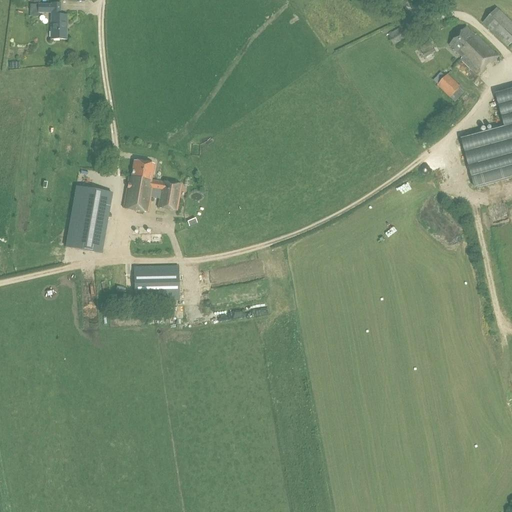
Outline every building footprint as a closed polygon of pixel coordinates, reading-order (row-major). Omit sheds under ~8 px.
[(60,15),(60,11),(60,4),(51,4),(51,5),(32,5),(32,13),(51,13),(51,39),(66,39),(67,15),(60,15)] [(508,46),(511,41),(511,23),(497,8),(483,23),(508,46)] [(479,76),(499,56),(476,35),(475,36),(466,27),(449,45),(462,58),(461,59),(479,76)] [(434,44),(424,52),(431,61),(441,53),(434,44)] [(437,86),(450,98),(461,88),(447,74),(446,76),(441,72),(433,80),(438,85),(437,86)] [(511,89),(496,94),(505,127),(461,138),(474,188),(511,177),(511,89)] [(129,177),(123,208),(148,212),(151,196),(160,198),(158,208),(177,211),(181,185),(151,180),(154,165),(134,161),(131,177),(129,177)] [(113,193),(76,187),(65,248),(102,255),(113,193)] [(195,194),(195,206),(207,206),(207,195),(195,194)] [(248,266),(235,271),(239,282),(252,277),(248,266)] [(179,300),(178,267),(134,268),(135,301),(179,300)] [(107,273),(106,291),(134,292),(134,277),(129,277),(129,273),(107,273)] [(257,292),(235,294),(236,304),(257,303),(257,292)] [(232,306),(232,296),(210,296),(211,306),(232,306)]
